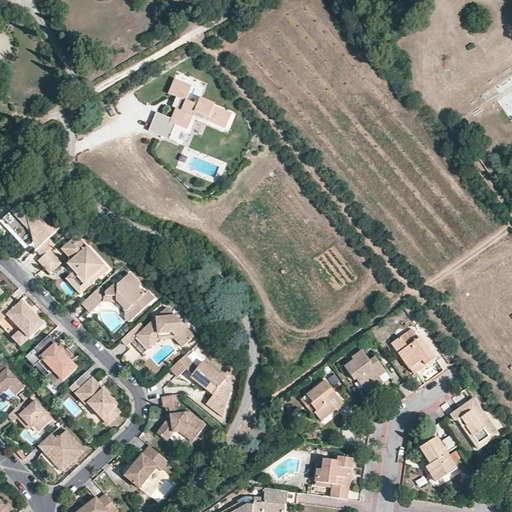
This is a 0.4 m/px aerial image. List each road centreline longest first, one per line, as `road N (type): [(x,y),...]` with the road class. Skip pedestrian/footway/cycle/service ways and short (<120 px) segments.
road 1 (residential): [(72,104),(71,176),(81,200),(182,245),(223,288),(246,330),(251,383),(236,435),(203,486),(171,511)]
road 2 (track): [(195,35),(412,292),(511,230)]
road 3 (residential): [(0,255),(138,392),(141,408),(137,423),(42,511)]
road 4 (track): [(259,0),(0,143)]
road 5 (residential): [(386,508),(398,421),(451,380)]
